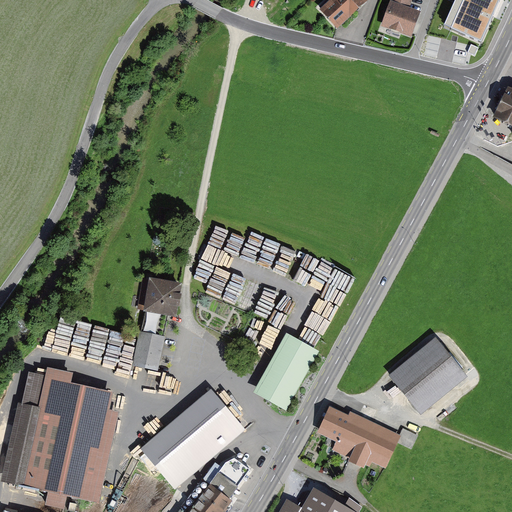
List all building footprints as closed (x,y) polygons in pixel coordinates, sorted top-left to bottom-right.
[(329,0),(321,8),(338,27),(367,0),(329,0)] [(412,0),(389,0),(381,25),(412,36),(421,10),(410,6),(412,0)] [(499,0),(464,0),(451,30),(482,43),(499,0)] [(511,85),(509,84),(494,115),(511,124),(511,85)] [(182,279),(150,272),(149,277),(143,276),(138,308),(146,309),(146,307),(169,312),(177,314),(182,279)] [(335,296),(342,300),(355,277),(344,272),(335,288),(338,290),(335,296)] [(146,307),(146,309),(142,329),(140,329),(133,363),(159,369),(166,335),(165,335),(169,312),(146,307)] [(320,348),(287,330),(254,389),(287,408),(320,348)] [(468,373),(436,335),(390,373),(421,413),(468,373)] [(46,373),(30,369),(22,401),(19,400),(2,479),(49,487),(46,502),(65,506),(68,492),(99,501),(120,408),(110,406),(114,388),(71,378),(73,370),(48,364),(46,373)] [(173,388),(176,375),(159,371),(156,384),(173,388)] [(246,427),(211,386),(141,447),(174,488),(246,427)] [(349,414),(331,404),(318,430),(337,439),(334,449),(349,458),(349,459),(364,466),(365,464),(371,466),(373,461),(387,468),(398,443),(401,434),(351,410),(349,414)] [(404,428),(401,434),(398,443),(412,450),(419,435),(404,428)] [(251,467),(240,459),(235,468),(230,464),(215,483),(205,476),(177,511),(225,511),(229,508),(226,506),(232,498),(231,497),(251,467)] [(302,505),(287,497),(278,511),(358,511),(314,485),(302,505)]
